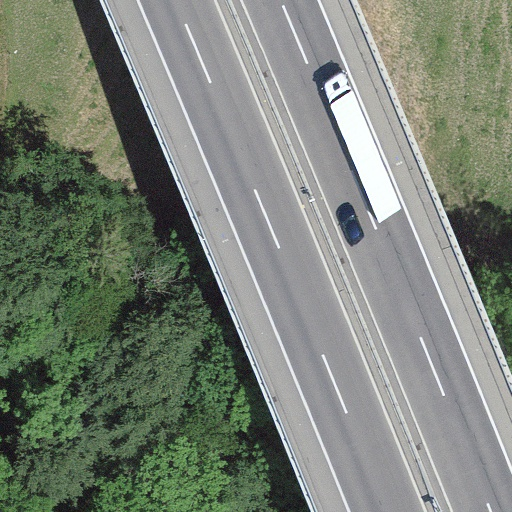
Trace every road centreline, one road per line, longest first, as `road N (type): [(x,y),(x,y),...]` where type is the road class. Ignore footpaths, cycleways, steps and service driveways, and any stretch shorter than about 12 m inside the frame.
road 1 (motorway): [(491,511),(278,0)]
road 2 (motorway): [(177,0),(389,511)]
